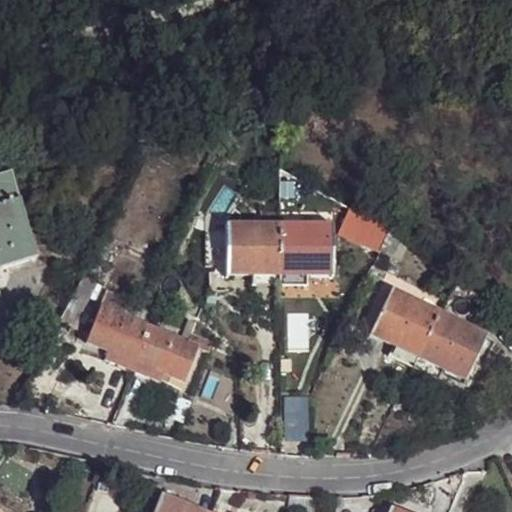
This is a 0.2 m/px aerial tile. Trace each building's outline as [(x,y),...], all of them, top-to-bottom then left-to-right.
[(0,318),(4,318),(0,305),(0,270),(34,260),(18,204),(9,172),(0,175),(0,318)] [(387,233),(351,210),(345,222),(381,245),(387,233)] [(276,274),(276,225),(223,226),(223,275),(248,275),(276,274)] [(332,225),(276,225),(276,274),(303,274),(333,274),(332,225)] [(248,284),(276,285),(276,274),(248,275),(248,284)] [(276,274),(276,285),(303,284),(303,274),(276,274)] [(462,281),(453,275),(444,294),(455,298),(462,281)] [(85,279),(59,320),(80,330),(99,288),(85,279)] [(415,357),(436,312),(390,290),(369,334),(391,345),(415,357)] [(103,296),(97,312),(120,321),(127,305),(103,296)] [(132,365),(144,331),(120,321),(97,312),(84,346),(107,356),(132,365)] [(486,334),(436,312),(415,357),(440,369),(464,380),(486,334)] [(187,347),(144,331),(132,365),(161,376),(182,385),(196,351),(209,355),(212,347),(190,339),(187,347)] [(409,368),(415,357),(391,345),(385,356),(409,368)] [(79,352),(104,362),(107,356),(84,346),(81,346),(79,352)] [(104,362),(129,371),(132,365),(107,356),(104,362)] [(440,369),(415,357),(409,368),(434,380),(440,369)] [(132,365),(129,371),(158,383),(161,376),(132,365)] [(161,376),(158,383),(184,393),(187,387),(182,385),(161,376)] [(164,394),(157,413),(181,422),(188,403),(164,394)] [(313,511),(314,488),(286,486),(284,511),(313,511)] [(202,511),(160,496),(153,511),(202,511)]
